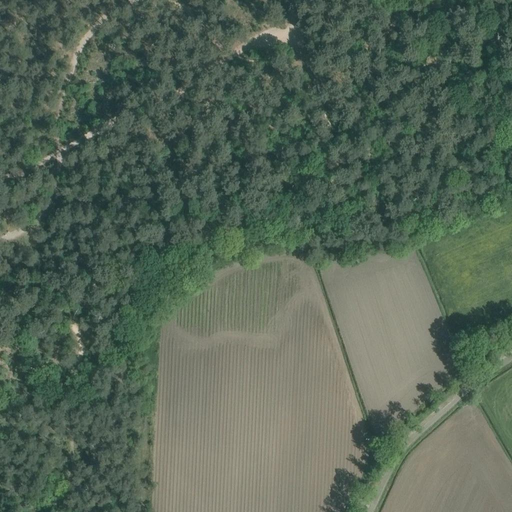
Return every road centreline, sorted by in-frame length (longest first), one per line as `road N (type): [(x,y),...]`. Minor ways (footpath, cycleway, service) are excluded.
road 1 (track): [(60,151),(181,92),(248,48),(380,0)]
road 2 (track): [(125,0),(79,46),(66,75),(60,151),(0,182)]
